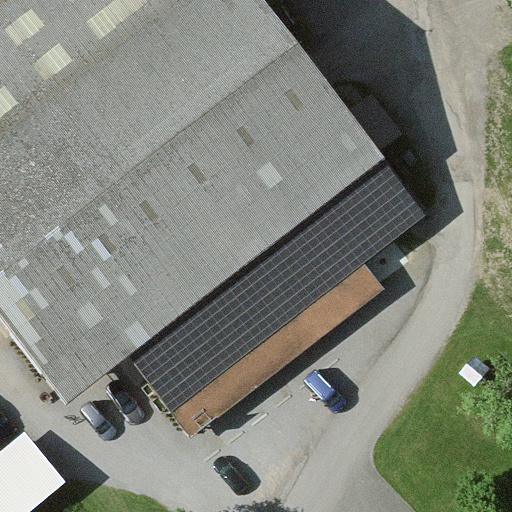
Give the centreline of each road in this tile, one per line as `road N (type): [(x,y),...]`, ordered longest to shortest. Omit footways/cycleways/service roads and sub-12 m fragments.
road 1 (residential): [(452,187),(449,279),(432,322),(362,414),(304,511)]
road 2 (track): [(414,0),(452,187)]
